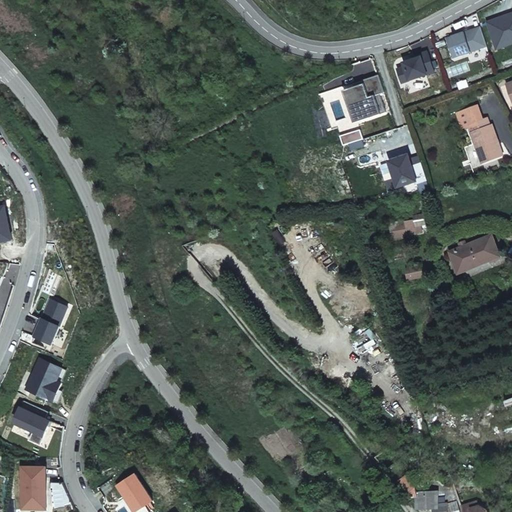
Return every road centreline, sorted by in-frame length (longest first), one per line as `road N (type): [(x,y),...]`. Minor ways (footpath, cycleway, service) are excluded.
road 1 (residential): [(132,337),(88,187),(0,66)]
road 2 (residential): [(237,0),(277,38),(317,53),(402,38),(479,0)]
road 3 (residential): [(271,511),(184,414),(132,337)]
road 4 (residential): [(0,152),(32,212),(31,250),(0,350)]
road 5 (residential): [(132,337),(89,383),(69,441),(72,482),(90,511)]
